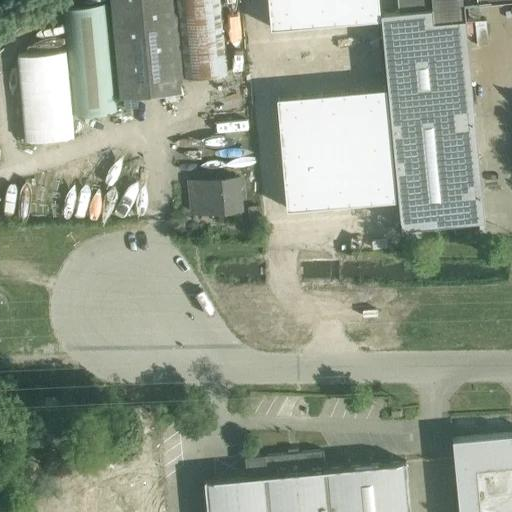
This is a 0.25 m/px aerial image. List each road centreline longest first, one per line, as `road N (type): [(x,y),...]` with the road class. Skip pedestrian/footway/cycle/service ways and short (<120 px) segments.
road 1 (unclassified): [(511,366),(261,367),(188,350),(124,297)]
road 2 (unknown): [(440,366),(441,511)]
